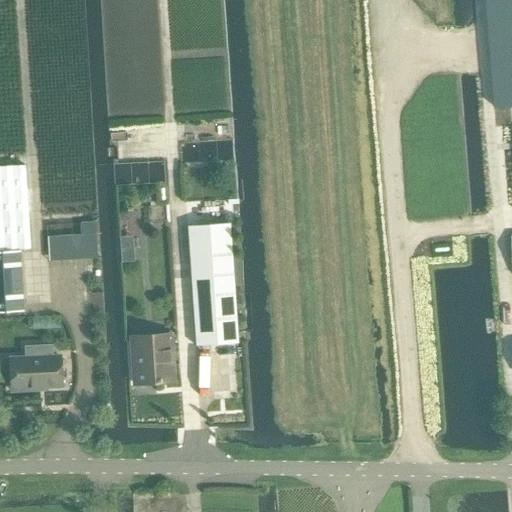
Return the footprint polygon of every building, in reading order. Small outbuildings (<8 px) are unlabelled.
[(511,0),(486,0),(496,109),(511,107),(511,0)] [(24,165),(0,166),(0,251),(17,251),(19,251),(30,250),(24,165)] [(229,224),(187,227),(195,346),(227,344),(237,343),(233,288),(229,224)] [(84,259),(97,259),(96,234),(83,235),(84,259)] [(121,262),(133,261),(132,249),(120,250),(121,262)] [(17,251),(0,251),(0,312),(23,311),(19,251),(17,251)] [(167,382),(166,358),(172,357),(170,335),(130,338),(134,384),(167,382)] [(25,358),(9,359),(11,389),(61,386),(59,356),(52,357),(51,346),(25,347),(25,358)]
